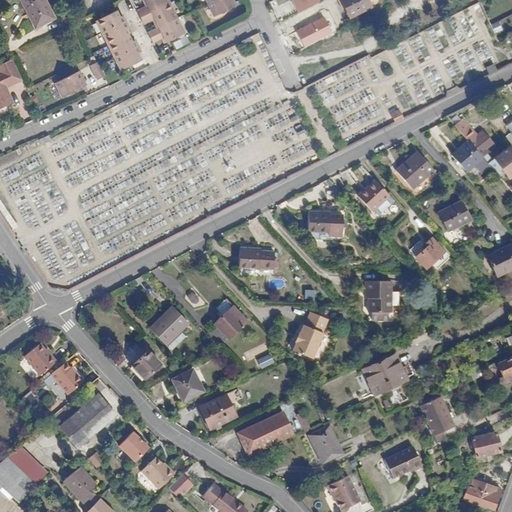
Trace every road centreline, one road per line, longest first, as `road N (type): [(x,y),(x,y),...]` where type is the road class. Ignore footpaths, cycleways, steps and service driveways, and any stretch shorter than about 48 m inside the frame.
road 1 (residential): [(55,309),(511,74)]
road 2 (residential): [(55,309),(147,415),(296,511)]
road 3 (residential): [(265,16),(0,146)]
road 4 (unknown): [(196,236),(259,307),(320,311)]
road 5 (unknown): [(414,123),(496,233)]
